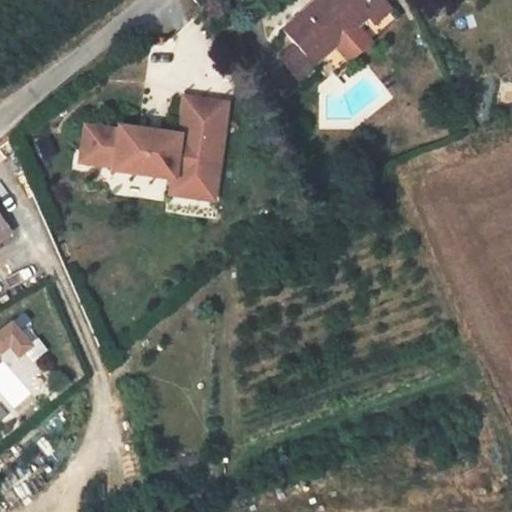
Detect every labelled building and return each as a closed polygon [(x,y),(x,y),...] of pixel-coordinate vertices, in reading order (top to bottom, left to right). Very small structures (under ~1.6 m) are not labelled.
[(376,0),(312,0),(299,12),(306,20),(296,28),(289,21),(278,31),(293,48),(309,67),(331,48),(353,28),(364,19),(369,24),(385,10),(382,6),(376,0)] [(299,12),(289,21),(296,28),(306,20),(299,12)] [(366,43),(353,28),(331,48),(344,63),(366,43)] [(309,67),(293,48),(277,61),(293,81),(298,87),(312,70),(309,67)] [(293,81),(277,61),(261,75),(273,99),(293,81)] [(212,164),(219,107),(176,102),(170,140),(111,131),(110,135),(77,131),(72,167),(105,172),(105,175),(165,183),(181,186),(184,160),(212,164)] [(206,205),(212,164),(184,160),(181,186),(165,183),(163,199),(206,205)] [(6,328),(0,333),(0,343),(11,335),(6,328)] [(0,343),(0,353),(3,351),(12,362),(25,352),(11,335),(0,343)]
